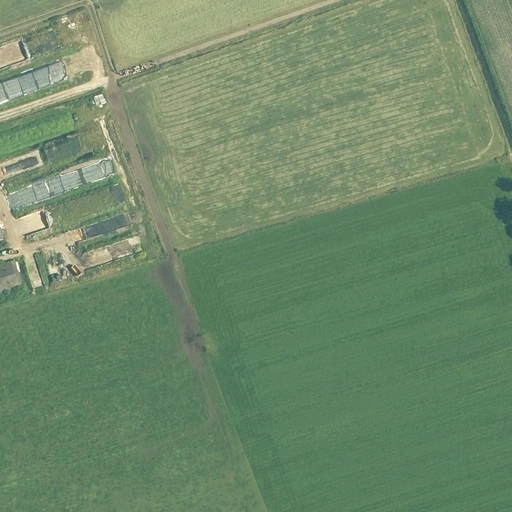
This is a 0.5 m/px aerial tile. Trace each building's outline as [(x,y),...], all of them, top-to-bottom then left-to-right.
[(22,93),(45,88),(41,71),(13,77),(15,84),(19,83),(22,93)] [(98,109),(92,111),(96,119),(101,117),(98,109)] [(41,131),(52,128),(50,121),(39,124),(41,131)] [(51,254),(54,264),(59,263),(62,271),(68,269),(62,250),(51,254)] [(30,274),(39,272),(40,277),(33,279),(37,291),(46,288),(37,259),(27,262),(30,274)] [(14,262),(0,265),(0,294),(21,288),(14,262)] [(51,271),(56,284),(64,281),(59,268),(51,271)]
